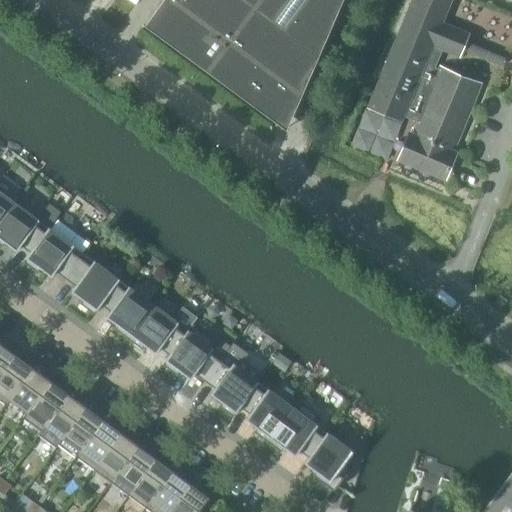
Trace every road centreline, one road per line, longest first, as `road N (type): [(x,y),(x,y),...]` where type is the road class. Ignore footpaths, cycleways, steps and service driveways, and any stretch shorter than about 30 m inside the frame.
road 1 (residential): [(511,340),(52,0)]
road 2 (residential): [(0,284),(306,511)]
